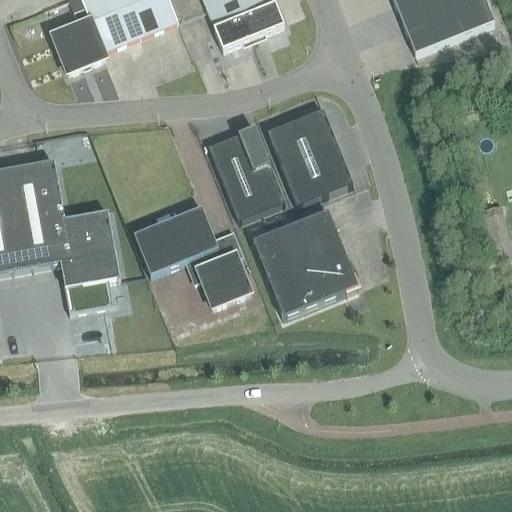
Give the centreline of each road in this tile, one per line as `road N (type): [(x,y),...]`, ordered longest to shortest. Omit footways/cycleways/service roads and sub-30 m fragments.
road 1 (unclassified): [(0,415),(349,390),(429,362)]
road 2 (unclassified): [(24,123),(232,103),(345,62)]
road 3 (unclassified): [(429,362),(381,152),(345,62)]
